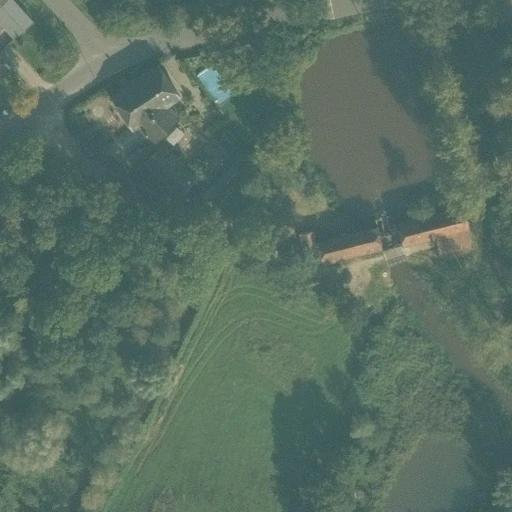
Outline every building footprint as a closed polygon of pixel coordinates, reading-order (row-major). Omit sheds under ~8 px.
[(0,76),(9,67),(0,57),(0,76)] [(158,64),(149,70),(110,97),(131,130),(137,126),(154,143),(179,119),(167,106),(180,97),(158,64)] [(149,166),(145,162),(144,163),(177,198),(196,180),(162,145),(161,146),(165,150),(149,166)] [(199,198),(210,210),(214,206),(214,207),(243,178),(230,166),(202,194),(203,195),(199,198)] [(436,237),(438,249),(439,254),(472,247),(463,207),(396,224),(401,246),(436,237)] [(376,226),(354,232),(316,242),(321,263),(381,248),(376,226)] [(299,234),(304,259),(318,256),(313,231),(299,234)]
